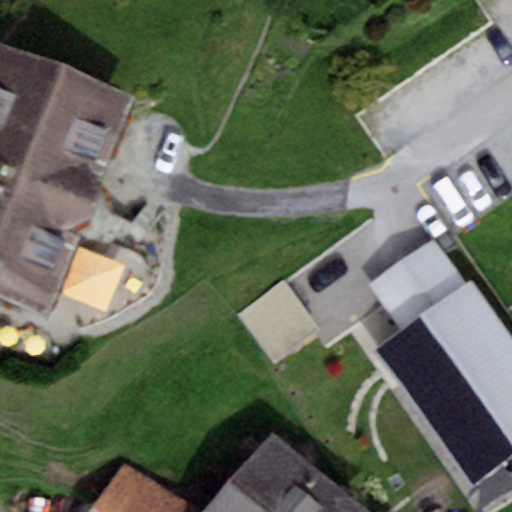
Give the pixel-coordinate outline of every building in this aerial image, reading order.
[(0,295),(52,315),(136,98),(0,45),(0,295)] [(402,331),(465,286),(433,242),(370,287),(402,331)] [(511,463),(511,337),(472,281),(465,286),(402,331),(376,350),(475,489),(511,463)] [(238,315),(274,366),(320,334),(284,283),(238,315)] [(367,511),(272,433),(206,511),(367,511)] [(91,511),(189,511),(192,508),(123,463),(91,511)]
